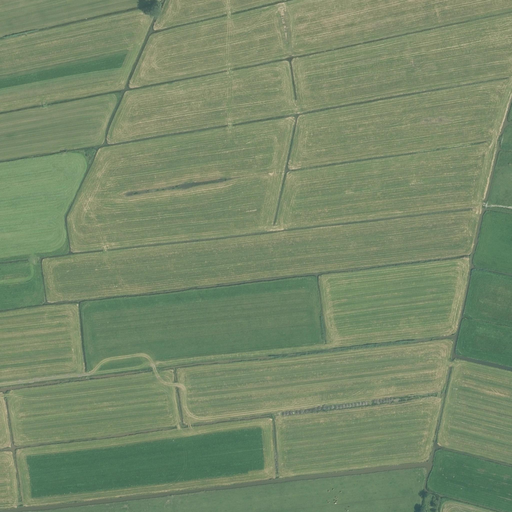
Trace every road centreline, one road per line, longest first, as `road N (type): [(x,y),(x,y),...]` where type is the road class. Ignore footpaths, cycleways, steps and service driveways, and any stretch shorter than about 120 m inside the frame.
road 1 (track): [(312,471),(242,479),(206,473),(154,366),(450,333),(481,204)]
road 2 (track): [(476,219),(0,281)]
road 3 (track): [(154,366),(0,385)]
